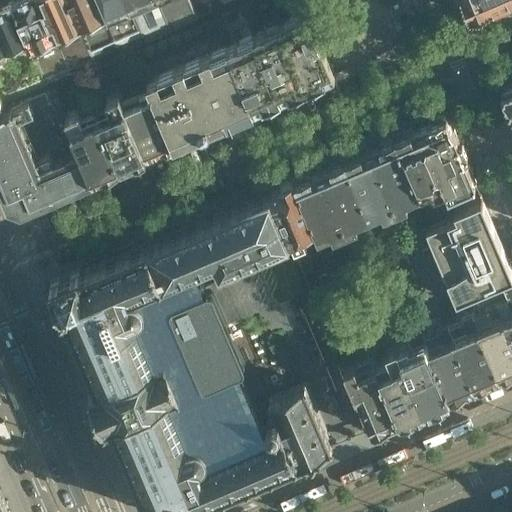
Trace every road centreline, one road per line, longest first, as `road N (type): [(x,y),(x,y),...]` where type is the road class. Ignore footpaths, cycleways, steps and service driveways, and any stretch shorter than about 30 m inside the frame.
road 1 (residential): [(0,261),(511,46)]
road 2 (residential): [(511,406),(263,511)]
road 3 (tertiary): [(108,511),(0,268)]
road 4 (tertiary): [(0,393),(52,511)]
